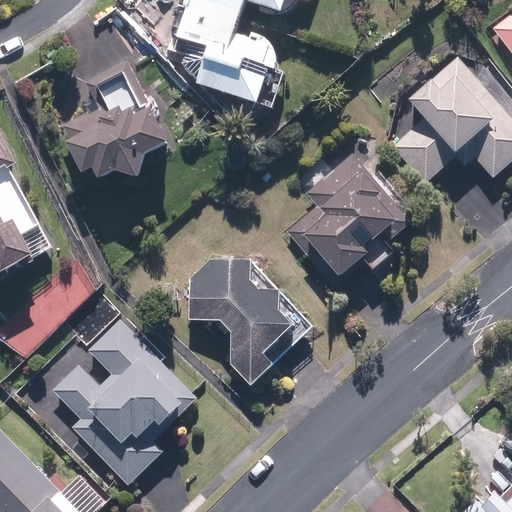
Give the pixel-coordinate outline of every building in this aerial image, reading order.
[(287,50),(244,38),(251,10),(294,22),(300,4),(308,6),(309,0),(188,0),(178,39),(190,43),(184,66),(198,87),(279,110),(289,75),(280,73),(287,50)] [(511,13),(492,30),(511,53),(511,66),(511,68),(511,13)] [(425,116),(391,146),(427,186),(466,152),(491,180),(511,161),(511,115),(459,56),(410,99),(425,116)] [(101,183),(117,174),(145,179),(153,154),(173,142),(131,68),(98,87),(108,104),(66,128),(74,144),(69,147),(86,177),(95,172),(101,183)] [(0,282),(59,250),(14,170),(20,167),(0,131),(0,282)] [(394,239),(413,223),(354,152),(309,190),(321,203),(288,230),(337,289),(367,264),(375,273),(403,250),(394,239)] [(253,387),(280,365),(319,334),(258,258),(253,262),(217,257),(192,277),(190,321),(227,323),(234,332),(234,363),(253,387)] [(72,310),(93,288),(78,274),(57,296),(72,310)] [(75,427),(134,488),(180,444),(167,431),(201,399),(124,319),(90,351),(113,375),(101,386),(82,366),(54,392),(82,421),(75,427)] [(0,511),(94,511),(53,471),(48,476),(0,428),(0,511)] [(488,483),(460,511),(511,511),(511,489),(504,498),(488,483)]
